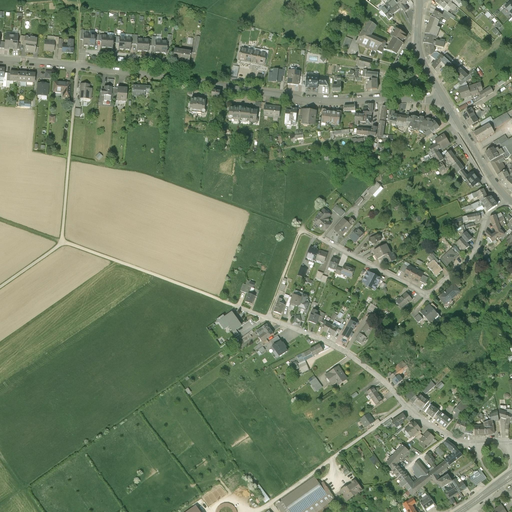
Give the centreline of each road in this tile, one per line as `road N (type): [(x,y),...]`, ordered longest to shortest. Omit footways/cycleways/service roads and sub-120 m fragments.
road 1 (residential): [(78,65),(304,100),(440,96)]
road 2 (track): [(68,158),(174,182),(301,230),(265,318)]
road 3 (track): [(259,316),(0,505)]
road 4 (residential): [(238,308),(351,356),(440,432),(473,445),(506,444)]
road 5 (residential): [(301,230),(426,295),(474,253),(484,220),(511,204)]
road 6 (track): [(0,219),(238,308)]
road 7 (track): [(78,65),(62,242),(0,285)]
road 8 (tertiary): [(440,96),(511,202)]
